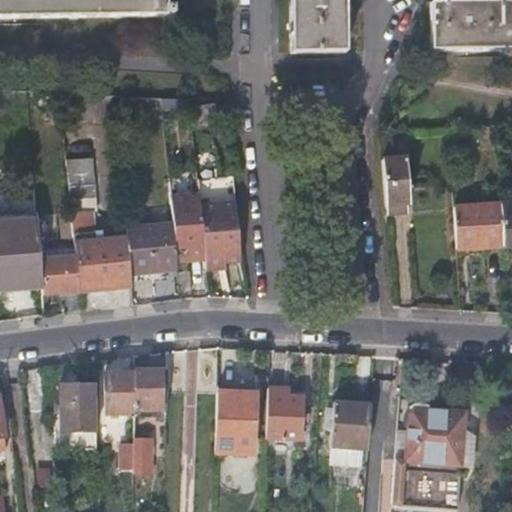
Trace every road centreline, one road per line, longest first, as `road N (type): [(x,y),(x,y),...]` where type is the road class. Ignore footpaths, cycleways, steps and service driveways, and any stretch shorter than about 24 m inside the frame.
road 1 (residential): [(278,324),(217,320),(0,347)]
road 2 (residential): [(366,329),(349,107)]
road 3 (residential): [(257,106),(278,324)]
road 4 (residential): [(511,337),(366,329)]
